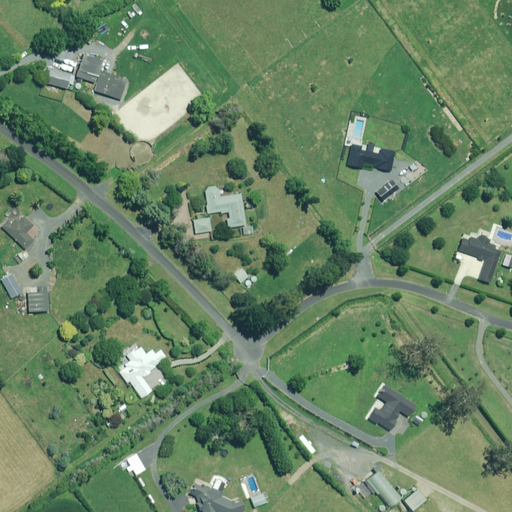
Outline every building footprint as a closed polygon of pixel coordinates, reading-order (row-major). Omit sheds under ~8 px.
[(103,62),(83,55),(76,77),(95,84),(93,91),(120,100),(127,80),(99,71),(103,62)] [(74,77),(69,76),(70,74),(48,68),(44,83),(66,89),(67,84),(72,85),(74,77)] [(362,146),(351,144),(347,165),(363,169),(364,163),(374,165),(373,167),(390,171),(394,152),(381,149),(380,154),(361,150),(362,146)] [(414,163),(409,166),(413,171),(418,167),(414,163)] [(398,190),(392,181),(383,188),(376,193),(383,201),(398,190)] [(220,197),(218,186),(204,188),(208,214),(221,212),(221,213),(228,213),(229,219),(227,219),(228,228),(245,226),(241,195),(220,197)] [(33,226),(23,217),(19,221),(16,219),(11,224),(8,221),(1,227),(25,250),(34,241),(26,233),(33,226)] [(209,218),(193,220),(195,234),(211,232),(209,218)] [(490,239),(480,236),(478,240),(470,237),(469,241),(462,238),(458,251),(478,258),(477,259),(485,262),(479,280),(489,284),(500,251),(494,249),(495,246),(488,244),(490,239)] [(248,277),(242,269),(234,276),(241,284),(248,277)] [(48,311),(47,293),(27,294),(28,312),(48,311)] [(143,378),(151,373),(150,371),(156,367),(155,366),(166,358),(161,350),(155,354),(152,350),(146,355),(141,347),(135,351),(134,350),(126,355),(131,361),(125,365),(126,367),(119,373),(127,383),(130,382),(142,399),(152,391),(143,378)] [(365,499),(374,492),(376,496),(378,495),(389,508),(401,497),(379,470),(366,480),(356,488),(365,499)] [(201,510),(201,511),(243,511),(245,511),(239,498),(230,501),(222,497),(223,493),(203,487),(203,488),(194,485),(191,495),(193,497),(199,511),(201,510)] [(425,501),(417,490),(403,501),(412,511),(425,501)]
